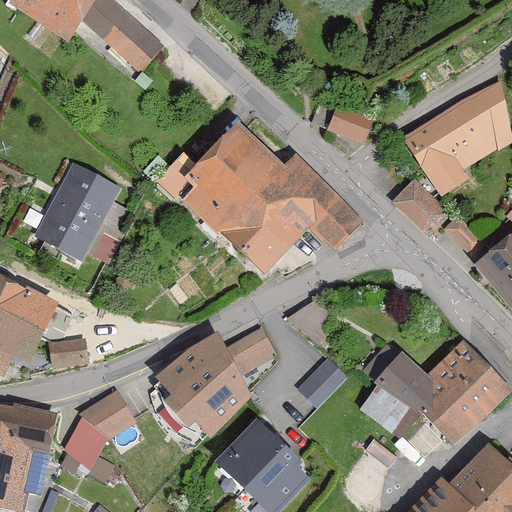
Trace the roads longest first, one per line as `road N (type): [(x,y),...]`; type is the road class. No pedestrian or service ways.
road 1 (residential): [(0,396),(60,387),(152,355),(406,230)]
road 2 (tertiary): [(154,0),(347,176)]
road 3 (residential): [(347,176),(407,122),(511,53)]
road 4 (residential): [(424,246),(511,375)]
road 5 (tertiary): [(424,246),(511,339)]
